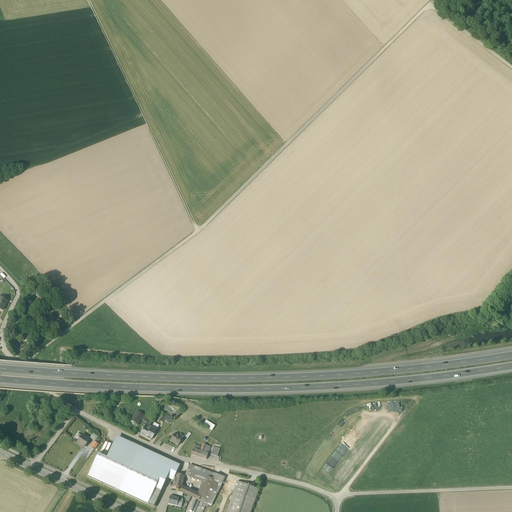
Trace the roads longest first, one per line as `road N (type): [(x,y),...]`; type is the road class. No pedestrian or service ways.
road 1 (track): [(21,365),(198,231),(428,4),(511,68)]
road 2 (motorway): [(0,382),(277,388),(511,365)]
road 3 (motorway): [(511,354),(226,378),(0,369)]
road 4 (residential): [(75,410),(177,458),(305,485),(330,495),(336,511)]
road 5 (track): [(88,0),(198,231)]
road 6 (residential): [(0,270),(19,290),(1,340),(75,410)]
road 7 (track): [(330,495),(511,487)]
